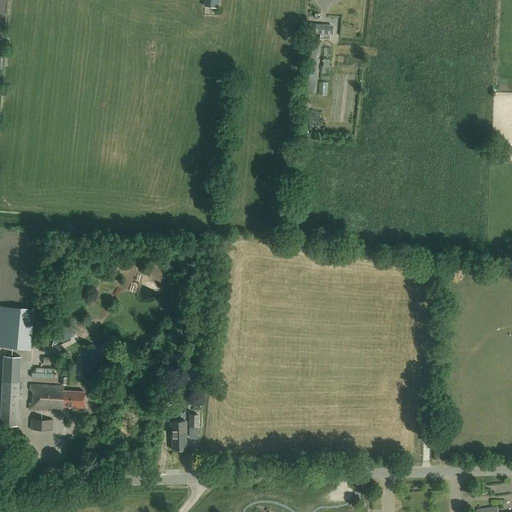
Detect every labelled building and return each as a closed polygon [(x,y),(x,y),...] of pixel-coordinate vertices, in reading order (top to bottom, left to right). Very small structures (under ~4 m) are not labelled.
[(309,23),(308,33),(332,35),(333,25),(309,23)] [(338,43),(341,35),(334,32),(331,40),(338,43)] [(17,426),(19,382),(2,381),(0,425),(17,426)] [(30,385),(30,391),(32,391),(31,402),(30,402),(29,408),(57,410),(57,406),(84,407),(84,391),(64,390),(64,388),(61,387),(61,386),(30,385)] [(189,414),(189,426),(198,427),(198,414),(189,414)] [(53,430),(53,419),(31,419),(31,429),(53,430)] [(186,421),(171,422),(171,437),(172,437),(172,450),(187,449),(186,437),(187,436),(186,421)] [(433,428),(421,428),(421,441),(433,441),(433,428)]
